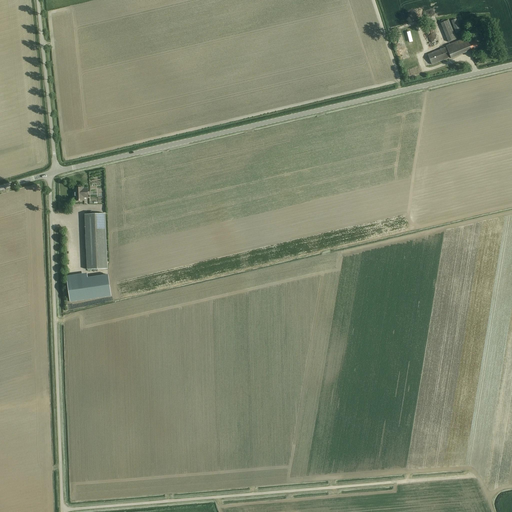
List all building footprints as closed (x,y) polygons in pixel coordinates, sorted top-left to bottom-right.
[(457,18),(460,30),(465,28),(462,17),(457,18)] [(451,21),(456,32),(460,31),(456,19),(451,21)] [(441,23),(448,42),(456,39),(448,20),(441,23)] [(474,42),(472,38),(467,40),(466,38),(446,46),(446,47),(428,55),(431,65),(450,57),(451,58),(478,48),(475,41),(474,42)] [(88,198),(88,189),(84,189),(84,188),(74,188),(74,193),(75,193),(75,201),(84,201),(84,198),(88,198)] [(105,214),(85,214),(87,270),(107,269),(105,214)] [(107,275),(68,280),(71,302),(111,296),(107,275)]
